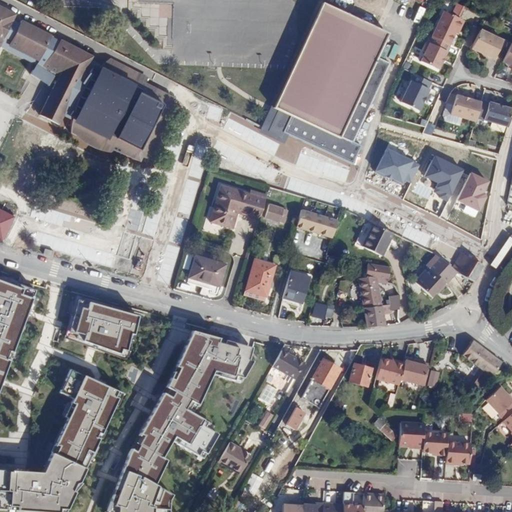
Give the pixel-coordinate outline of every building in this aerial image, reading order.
[(375,57),(386,35),(322,6),(275,108),(278,110),(268,131),(282,137),(284,131),(352,166),(360,146),(353,143),(389,64),(375,57)] [(94,57),(0,10),(0,54),(3,49),(59,76),(40,114),(59,123),(64,113),(139,152),(168,95),(94,57)] [(448,45),(454,34),(456,29),(459,29),(461,25),(459,22),(460,20),(443,12),(430,37),(434,39),(448,45)] [(480,30),(471,49),(479,52),(480,51),(483,52),(482,54),(494,58),(503,40),(480,30)] [(430,37),(427,43),(425,42),(423,47),(424,48),(418,62),(436,70),(448,45),(434,39),(430,37)] [(511,43),(502,62),(509,65),(511,66),(511,43)] [(430,83),(413,75),(400,103),(417,112),(428,90),(427,90),(430,83)] [(449,115),(475,122),(476,119),(478,111),(480,103),(468,100),(468,99),(462,97),(462,98),(449,94),(445,103),(452,105),(449,115)] [(478,111),(476,119),(507,128),(511,110),(502,108),(502,109),(498,108),(498,106),(481,102),(480,103),(478,111)] [(432,134),(433,124),(424,123),(423,133),(432,134)] [(410,183),(419,164),(388,150),(378,173),(400,184),(402,179),(410,183)] [(462,170),(434,158),(426,177),(438,182),(436,187),(442,190),(439,197),(448,201),(462,170)] [(488,181),(471,173),(457,200),(479,211),(486,195),(482,193),(488,181)] [(237,213),(258,220),(264,199),(246,193),(220,186),(209,222),(232,228),(235,218),(232,217),(234,212),(237,213)] [(264,199),(265,196),(247,190),(246,193),(264,199)] [(284,223),(288,211),(268,205),(265,217),(284,223)] [(0,238),(12,215),(0,209),(0,238)] [(297,209),(290,228),(327,239),(333,220),(297,209)] [(381,256),(392,234),(372,224),(361,247),(381,256)] [(56,253),(46,251),(44,258),(54,261),(56,253)] [(452,268),(472,282),(482,266),(461,253),(452,268)] [(217,293),(225,265),(195,256),(187,283),(217,293)] [(244,290),(245,290),(257,294),(265,296),(274,266),(254,260),(244,290)] [(414,282),(430,297),(440,288),(441,289),(450,279),(433,262),(414,282)] [(367,276),(375,277),(387,280),(389,267),(369,263),(367,276)] [(282,298),(300,304),(308,278),(290,272),(282,298)] [(0,384),(1,382),(32,298),(35,291),(0,277),(0,384)] [(364,308),(380,306),(375,277),(359,279),(364,308)] [(391,311),(398,310),(398,296),(389,297),(391,311)] [(137,316),(77,300),(69,333),(76,335),(75,339),(90,344),(126,357),(134,335),(132,335),(137,316)] [(367,327),(383,325),(380,306),(364,308),(367,327)] [(218,342),(190,334),(188,339),(170,379),(165,388),(156,405),(139,435),(130,450),(128,454),(120,474),(106,511),(167,511),(168,500),(171,495),(154,485),(163,466),(165,460),(161,458),(171,441),(182,448),(167,473),(188,479),(195,455),(197,456),(203,459),(206,454),(217,434),(210,431),(213,427),(199,418),(191,414),(197,405),(211,374),(218,377),(240,383),(243,377),(252,348),(246,346),(219,339),(218,342)] [(483,387),(501,362),(472,340),(469,344),(462,355),(480,368),(472,379),(483,387)] [(295,379),(303,364),(280,350),(271,366),(295,379)] [(392,359),(381,356),(376,377),(399,382),(400,379),(404,362),(392,359)] [(328,389),(339,369),(322,360),(311,379),(328,389)] [(419,364),(405,360),(404,362),(400,379),(424,384),(429,364),(420,362),(419,364)] [(370,369),(354,364),(349,382),(366,386),(370,369)] [(69,370),(59,393),(72,399),(64,417),(67,418),(42,473),(34,473),(34,475),(27,475),(27,470),(18,470),(0,468),(0,509),(34,511),(64,511),(73,493),(81,485),(78,483),(114,406),(116,407),(122,394),(89,379),(69,370)] [(436,388),(437,372),(427,371),(426,387),(436,388)] [(480,391),(483,387),(472,379),(470,383),(480,391)] [(268,405),(276,389),(265,384),(257,399),(268,405)] [(434,400),(441,402),(445,388),(437,386),(434,400)] [(485,401),(505,421),(511,414),(511,400),(499,388),(485,401)] [(280,426),(292,433),(304,412),(292,405),(280,426)] [(266,411),(256,426),(262,430),(272,415),(266,411)] [(392,440),(396,436),(379,419),(375,424),(386,435),(392,440)] [(401,424),(399,446),(415,447),(415,449),(423,449),(424,433),(424,426),(401,424)] [(446,456),(447,443),(447,434),(424,433),(423,449),(422,452),(438,453),(439,455),(446,456)] [(229,442),(217,462),(229,469),(230,466),(240,472),(249,456),(236,449),(238,447),(229,442)] [(446,456),(445,463),(468,464),(470,444),(447,443),(446,456)] [(399,460),(399,475),(416,475),(416,460),(399,460)] [(230,466),(229,469),(239,475),(240,472),(230,466)] [(341,511),(361,511),(362,506),(351,506),(352,493),(343,493),(342,505),(341,511)] [(362,506),(361,511),(381,511),(382,511),(383,499),(383,497),(371,497),(372,494),(363,494),(362,506)] [(281,511),(301,511),(302,506),(302,501),(293,501),(293,505),(289,505),(282,505),(281,511)] [(434,502),(433,511),(443,511),(444,503),(434,502)] [(302,506),(301,511),(321,511),(322,504),(316,503),(316,507),(308,506),(302,506)]
